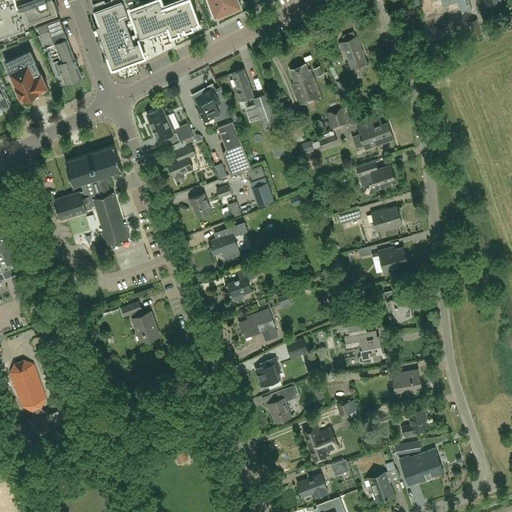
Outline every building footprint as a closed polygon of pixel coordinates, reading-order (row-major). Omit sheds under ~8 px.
[(0,0),(0,38),(24,30),(23,25),(58,13),(53,0),(0,0)] [(145,59),(145,58),(144,55),(146,54),(140,37),(143,36),(151,33),(155,31),(165,28),(169,26),(170,29),(172,34),(180,31),(179,28),(185,26),(186,29),(194,26),(193,23),(199,21),(200,24),(201,23),(200,21),(192,0),(176,0),(163,5),(161,0),(143,0),(135,3),(134,4),(131,5),(128,0),(92,0),(99,17),(101,22),(98,23),(97,24),(97,26),(99,31),(101,36),(102,39),(104,45),(105,47),(108,46),(109,50),(107,51),(107,53),(111,64),(116,65),(121,64),(127,61),(129,60),(130,64),(139,61),(145,59)] [(210,0),(216,15),(241,5),(239,0),(210,0)] [(431,0),(431,1),(433,0),(440,0),(443,6),(457,1),(461,12),(472,8),(468,0),(431,0)] [(478,0),(481,8),(496,3),(494,0),(478,0)] [(474,36),(482,33),(477,18),(469,21),(474,36)] [(511,20),(511,18),(502,21),(504,29),(511,25),(511,20)] [(60,19),(38,27),(52,66),(58,64),(59,66),(56,68),(59,76),(62,74),(66,83),(82,77),(60,19)] [(356,37),(340,44),(343,50),(345,49),(352,68),(366,62),(356,37)] [(31,50),(6,62),(16,84),(22,98),(24,98),(25,99),(40,91),(40,90),(48,86),(31,50)] [(306,64),(290,70),(294,82),(292,83),(300,104),(321,96),(311,69),(309,70),(306,64)] [(313,69),(317,77),(324,74),(320,66),(313,69)] [(330,69),(335,80),(339,78),(334,67),(330,69)] [(233,73),(237,86),(235,87),(239,101),(253,96),(244,69),(233,73)] [(0,110),(10,105),(9,105),(12,103),(5,89),(7,88),(1,76),(0,76),(0,110)] [(336,82),(340,91),(347,88),(343,79),(336,82)] [(213,117),(218,126),(227,147),(223,153),(231,173),(252,165),(240,135),(242,134),(236,119),(238,118),(222,89),(215,92),(212,87),(202,93),(195,97),(200,106),(196,108),(204,122),(213,117)] [(267,93),(254,98),(265,128),(277,123),(267,93)] [(187,123),(175,128),(169,115),(166,116),(162,107),(148,113),(147,116),(158,140),(165,137),(169,146),(181,141),(192,136),(193,136),(187,123)] [(333,131),(349,125),(343,107),(327,113),(333,131)] [(357,122),(354,115),(353,113),(347,114),(351,124),(357,122)] [(376,119),(357,126),(362,138),(361,138),(361,140),(362,140),(366,149),(394,139),(388,122),(378,126),(376,119)] [(291,137),(301,134),(302,135),(295,137),(297,143),(305,140),(304,137),(305,137),(303,133),(299,122),(287,126),(291,137)] [(203,141),(201,135),(197,134),(196,135),(194,136),(197,143),(203,141)] [(335,135),(319,140),(323,148),(338,143),(335,135)] [(276,143),(280,155),(289,152),(285,140),(276,143)] [(302,155),(314,151),(310,140),(298,144),(302,155)] [(184,176),(183,173),(193,168),(188,157),(196,154),(191,144),(175,151),(178,158),(168,162),(174,177),(175,176),(176,180),(179,181),(183,180),(184,176)] [(87,211),(87,210),(93,208),(92,206),(95,205),(103,232),(101,232),(105,245),(130,237),(126,224),(124,225),(114,192),(111,193),(105,175),(112,173),(114,178),(123,175),(121,170),(123,170),(115,145),(65,161),(74,186),(81,183),(84,191),(81,192),(81,191),(54,199),(60,219),(87,211)] [(375,161),(357,167),(359,175),(364,174),(368,185),(375,182),(377,188),(396,182),(391,165),(378,169),(375,161)] [(261,165),(249,169),(252,178),(265,174),(261,165)] [(268,182),(252,188),(258,205),(274,200),(268,182)] [(228,185),(217,189),(220,197),(231,193),(228,185)] [(204,193),(189,199),(192,205),(193,204),(198,217),(211,211),(204,193)] [(321,217),(327,215),(322,201),(315,204),(321,217)] [(301,205),(306,220),(314,217),(308,202),(301,205)] [(23,264),(17,247),(18,247),(5,212),(3,213),(0,204),(0,273),(3,272),(5,279),(27,270),(24,263),(23,264)] [(380,210),(372,212),(377,231),(402,224),(397,206),(380,211),(380,210)] [(342,223),(361,218),(359,210),(339,215),(342,223)] [(320,220),(323,228),(330,225),(328,218),(320,220)] [(244,219),(233,223),(221,228),(224,235),(209,241),(210,244),(208,244),(207,247),(209,252),(211,252),(213,252),(214,254),(222,251),(225,259),(240,254),(234,236),(248,231),(244,219)] [(345,232),(354,230),(352,223),(344,225),(345,232)] [(82,248),(96,248),(97,240),(82,240),(82,248)] [(339,248),(334,244),(330,250),(335,254),(339,248)] [(360,257),(372,254),(370,246),(358,249),(360,257)] [(389,248),(379,251),(384,271),(408,265),(404,247),(389,251),(389,248)] [(282,254),(286,265),(296,262),(291,251),(282,254)] [(259,271),(272,266),(268,256),(255,260),(259,271)] [(240,279),(227,283),(234,301),(244,298),(242,294),(252,291),(248,279),(255,277),(251,267),(238,272),(240,279)] [(37,297),(30,279),(28,273),(16,278),(27,307),(37,303),(35,297),(37,297)] [(405,289),(398,290),(396,284),(390,285),(392,291),(385,292),(386,300),(389,312),(393,311),(395,320),(412,316),(411,309),(409,309),(406,296),(405,289)] [(277,296),(281,305),(291,301),(287,293),(277,296)] [(139,301),(122,308),(125,315),(131,313),(133,318),(132,318),(141,342),(160,335),(151,311),(141,315),(139,310),(142,309),(139,301)] [(239,323),(245,338),(263,331),(266,340),(278,335),(275,327),(276,326),(269,308),(248,316),(249,319),(239,323)] [(348,326),(349,327),(344,328),(345,334),(350,333),(350,335),(345,336),(347,347),(360,345),(362,355),(361,356),(359,358),(359,362),(362,364),(374,362),(372,354),(382,352),(383,357),(392,356),(390,345),(381,347),(379,336),(368,338),(365,323),(348,326)] [(286,344),(291,356),(307,350),(303,338),(286,344)] [(265,366),(256,369),(262,386),(280,379),(277,372),(281,370),(276,358),(264,362),(265,366)] [(24,406),(33,411),(34,411),(41,418),(39,418),(39,419),(31,422),(35,435),(43,432),(56,428),(56,427),(63,425),(59,412),(51,414),(49,415),(42,408),(43,407),(47,398),(34,364),(24,359),(20,361),(16,363),(11,373),(24,406)] [(313,364),(307,367),(309,373),(315,370),(313,364)] [(418,369),(393,374),(396,391),(422,387),(418,369)] [(347,374),(331,377),(324,378),(326,386),(332,385),(348,382),(347,374)] [(316,393),(323,390),(320,384),(314,386),(316,393)] [(293,385),(289,387),(271,394),(274,401),(268,403),(271,411),(272,411),(276,422),(291,416),(286,401),(293,399),(297,397),(293,385)] [(337,388),(340,397),(347,395),(344,386),(337,388)] [(337,406),(341,417),(358,410),(354,399),(337,406)] [(366,411),(368,419),(399,413),(398,405),(366,411)] [(402,426),(404,435),(418,432),(418,430),(427,428),(425,415),(426,415),(425,408),(405,412),(406,416),(409,416),(411,424),(402,426)] [(451,433),(464,427),(459,417),(446,423),(451,433)] [(316,424),(304,429),(316,461),(326,457),(324,452),(338,446),(331,426),(319,431),(316,424)] [(397,453),(410,450),(409,442),(395,445),(397,453)] [(409,455),(400,458),(406,475),(414,472),(417,481),(444,471),(435,447),(409,456),(409,455)] [(183,448),(174,452),(179,463),(188,459),(183,448)] [(331,464),(335,476),(351,470),(346,459),(331,464)] [(384,471),(368,477),(377,501),(393,495),(388,482),(400,478),(396,467),(384,471)] [(322,473),(297,482),(303,496),(314,492),(316,497),(328,492),(326,488),(327,487),(322,473)] [(319,511),(345,511),(339,495),(331,499),(317,504),(319,511)]
